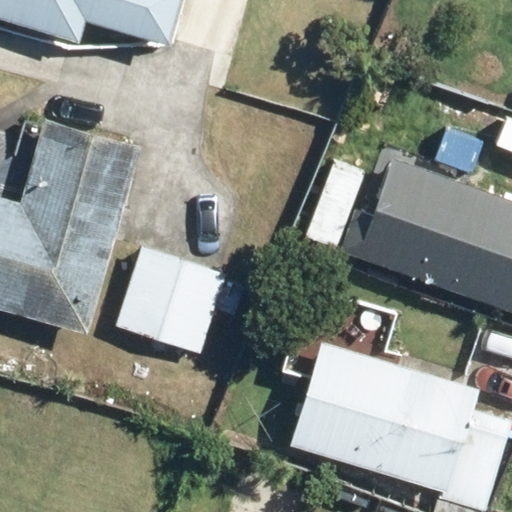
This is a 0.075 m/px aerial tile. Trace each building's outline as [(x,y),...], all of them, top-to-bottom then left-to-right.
[(0,0),(0,14),(80,36),(85,16),(168,38),(178,0),(0,0)] [(18,197),(0,192),(0,305),(84,328),(136,141),(42,115),(18,197)] [(511,194),(392,151),(371,212),(352,205),(337,246),(511,308),(511,194)] [(224,269),(138,242),(113,321),(199,348),(224,269)] [(478,385),(321,337),(289,438),(444,486),(442,491),(483,504),(510,417),(472,405),(478,385)]
